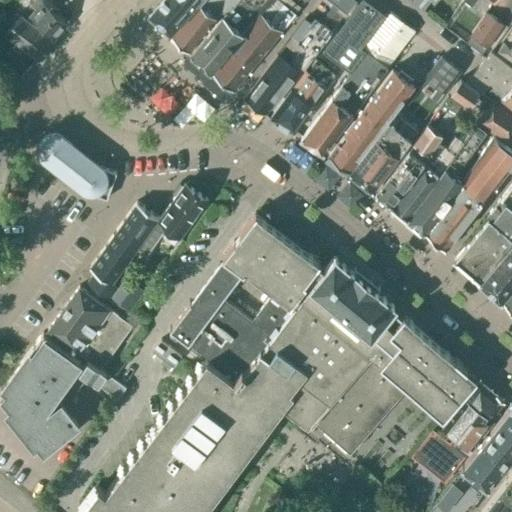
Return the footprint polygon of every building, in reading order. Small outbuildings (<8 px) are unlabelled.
[(28,14),(54,37),(67,22),(52,8),(55,5),(48,0),(32,0),(30,3),(34,7),(28,14)] [(169,33),(185,16),(199,0),(159,0),(148,14),(169,33)] [(199,0),(185,16),(186,16),(170,34),(188,50),(203,32),(205,34),(222,15),(204,0),(199,0)] [(235,0),(222,15),(205,34),(190,52),(210,69),(242,30),(268,0),(235,0)] [(204,0),(222,15),(235,0),(204,0)] [(268,0),(242,30),(245,32),(211,71),(232,89),(282,28),(270,17),(284,0),(268,0)] [(352,0),(325,0),(336,8),(326,21),(332,26),(352,0)] [(382,72),(415,29),(389,10),(366,40),(356,54),(340,74),(344,77),(301,136),(323,151),(382,72)] [(504,23),(486,11),(470,35),(487,47),(504,23)] [(37,60),(52,41),(20,15),(5,33),(37,60)] [(265,113),(299,68),(301,70),(330,29),(314,17),(299,38),(304,42),(290,62),(276,52),(243,97),(265,113)] [(511,28),(498,49),(511,58),(511,28)] [(511,110),(511,66),(490,50),(466,81),(479,90),(478,91),(490,98),(491,97),(511,110)] [(423,77),(444,92),(461,69),(441,53),(423,77)] [(392,66),(327,154),(349,170),(414,83),(392,66)] [(293,131),(324,86),(299,69),(269,116),(293,131)] [(460,77),(450,91),(469,104),(478,91),(479,90),(466,81),(460,77)] [(508,142),(511,135),(511,111),(492,99),(477,121),(508,142)] [(372,188),(417,127),(396,110),(349,171),(372,188)] [(424,231),(462,179),(455,174),(486,128),(477,121),(476,120),(462,140),(444,165),(439,172),(405,216),(424,231)] [(404,185),(438,140),(443,134),(426,122),(412,141),(413,142),(389,173),(388,173),(375,191),(389,203),(404,185)] [(106,198),(116,171),(90,162),(78,153),(69,145),(61,135),(58,133),(54,133),(49,133),(46,135),(43,138),(41,141),(40,145),(40,149),(42,153),(45,156),(76,181),(82,183),(80,188),(106,198)] [(405,216),(439,172),(444,165),(462,140),(455,134),(446,146),(438,140),(404,185),(389,203),(405,216)] [(511,149),(492,134),(475,160),(499,179),(511,161),(511,149)] [(499,179),(475,160),(462,179),(434,218),(424,231),(444,248),(470,217),(499,179)] [(466,268),(511,210),(511,181),(500,197),(485,216),(487,217),(454,257),(466,268)] [(159,217),(158,216),(136,246),(146,253),(167,223),(183,233),(207,198),(184,182),(159,217)] [(136,246),(158,216),(136,201),(89,265),(95,269),(87,281),(109,296),(117,285),(111,281),(135,246),(136,246)] [(511,210),(466,268),(478,278),(511,236),(511,210)] [(97,484),(79,509),(82,511),(200,511),(281,406),(286,399),(258,378),(317,301),(358,332),(365,323),(374,330),(393,307),(392,306),(394,304),(334,255),(324,268),(317,263),(319,260),(255,211),(168,326),(207,355),(105,490),(97,484)] [(511,237),(479,278),(499,297),(511,281),(511,237)] [(142,287),(125,275),(110,296),(128,308),(142,287)] [(511,308),(511,281),(499,297),(511,308)] [(81,286),(79,284),(47,328),(49,329),(100,366),(131,323),(80,286),(81,286)] [(26,431),(25,432),(43,454),(78,425),(71,415),(70,416),(60,404),(46,415),(41,409),(79,358),(43,331),(19,363),(21,363),(5,385),(5,386),(0,393),(0,397),(10,410),(9,410),(26,431)] [(181,352),(161,338),(153,349),(172,364),(181,352)] [(126,385),(125,385),(87,357),(78,369),(117,397),(126,385)] [(504,398),(479,378),(415,457),(444,479),(499,410),(496,407),(504,398)] [(511,451),(511,403),(510,402),(462,463),(446,484),(426,511),(463,511),(488,483),(511,451)] [(507,511),(511,506),(511,470),(484,508),(488,511),(507,511)]
